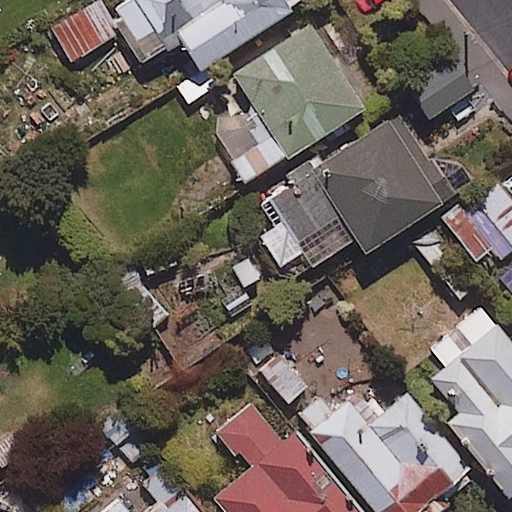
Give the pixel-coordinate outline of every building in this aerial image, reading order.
[(120,31),(101,0),(92,0),(51,25),(71,60),(120,31)] [(205,63),(297,0),(118,0),(111,5),(144,55),(177,33),(199,66),(205,63)] [(366,105),(309,18),(228,70),(270,134),(231,159),(244,178),(284,153),(286,157),(366,105)] [(453,56),(408,86),(430,119),(475,89),(453,56)] [(199,66),(170,86),(184,107),(219,85),(205,63),(199,66)] [(292,183),(260,203),(275,226),(259,237),(277,266),(303,249),(311,262),(354,235),(365,252),(473,183),(462,166),(429,160),(400,113),(389,120),(387,118),(321,160),(317,153),(285,173),(292,183)] [(511,250),(511,199),(501,185),(472,207),(508,253),(511,250)] [(457,204),(440,218),(475,262),(492,248),(457,204)] [(448,333),(430,347),(444,365),(431,374),(458,408),(445,418),(503,491),(511,483),(511,340),(481,302),(453,325),(468,343),(461,349),(448,333)] [(305,385),(281,354),(258,372),(282,403),(305,385)] [(381,412),(362,389),(331,414),(318,397),(297,414),(376,511),(423,511),(472,472),(406,391),(381,412)] [(250,395),(207,431),(235,463),(240,459),(242,462),(208,491),(222,508),(221,511),(372,511),(296,421),(282,433),(250,395)] [(17,423),(0,433),(0,480),(38,458),(17,423)] [(203,511),(164,464),(141,482),(157,502),(144,511),(129,511),(118,497),(99,511),(203,511)]
